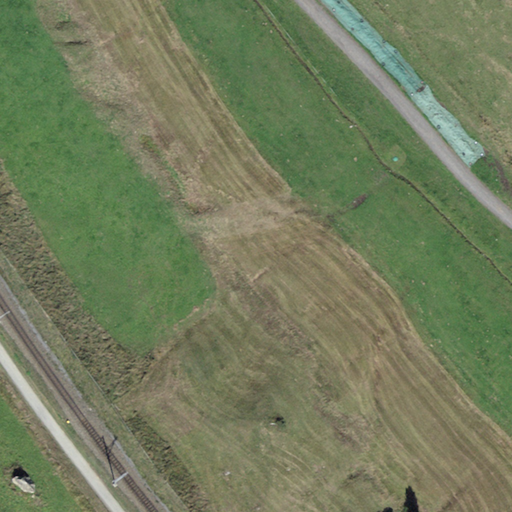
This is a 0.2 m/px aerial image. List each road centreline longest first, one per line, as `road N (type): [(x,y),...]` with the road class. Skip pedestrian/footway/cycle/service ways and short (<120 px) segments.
road 1 (track): [(511,220),(303,0)]
road 2 (track): [(126,511),(0,344)]
